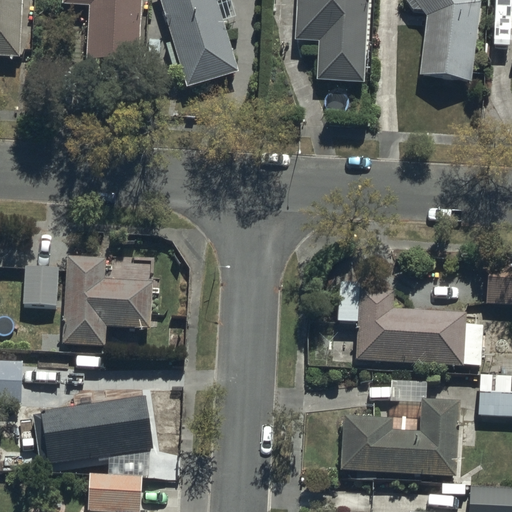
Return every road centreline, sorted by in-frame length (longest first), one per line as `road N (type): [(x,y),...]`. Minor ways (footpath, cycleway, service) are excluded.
road 1 (residential): [(257,182),(239,511)]
road 2 (residential): [(0,170),(257,182)]
road 3 (residential): [(257,182),(511,195)]
